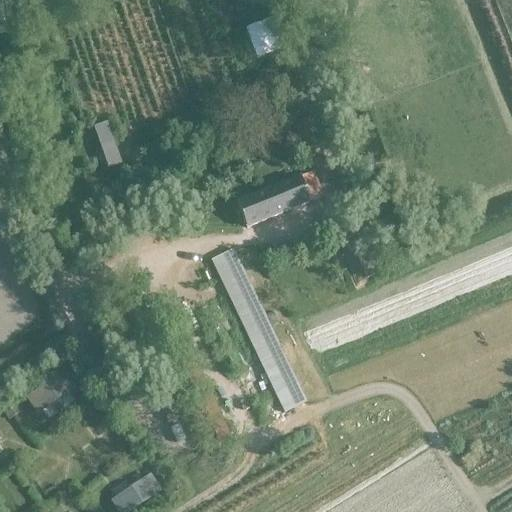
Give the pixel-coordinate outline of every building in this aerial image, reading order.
[(293,126),(307,161),(322,154),(308,120),(293,126)] [(107,169),(120,164),(107,126),(94,131),(107,169)] [(247,231),(321,199),(311,176),(237,207),(247,231)] [(354,250),(366,281),(381,275),(369,244),(354,250)] [(156,365),(124,317),(97,335),(130,383),(156,365)] [(64,372),(25,399),(35,414),(75,387),(64,372)] [(115,511),(124,511),(158,490),(150,477),(110,504),(115,511)]
